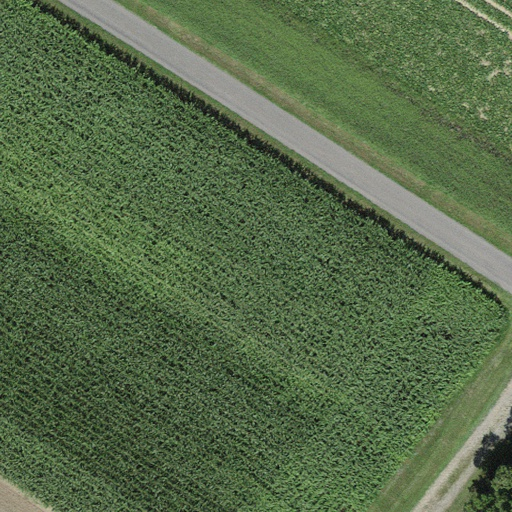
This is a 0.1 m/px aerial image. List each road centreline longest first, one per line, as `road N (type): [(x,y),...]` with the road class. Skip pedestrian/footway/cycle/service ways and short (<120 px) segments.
road 1 (track): [(511,268),(102,0)]
road 2 (track): [(422,511),(511,400)]
